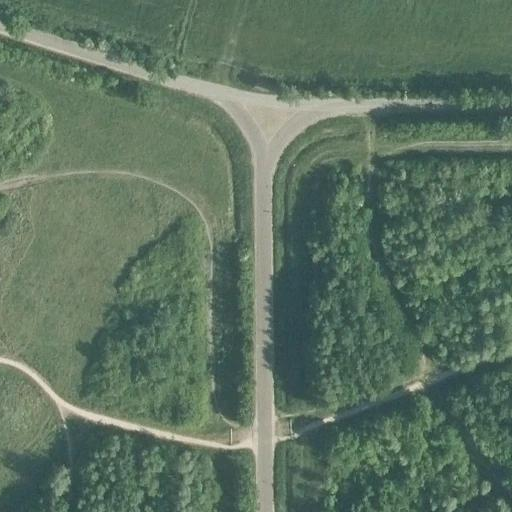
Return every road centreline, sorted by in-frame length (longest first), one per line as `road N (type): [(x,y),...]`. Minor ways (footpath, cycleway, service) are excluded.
road 1 (unknown): [(370,106),(371,239),(434,376),(511,485)]
road 2 (unclassified): [(266,511),(263,153)]
road 3 (unclassified): [(0,25),(219,93)]
road 4 (unclassified): [(325,105),(511,104)]
